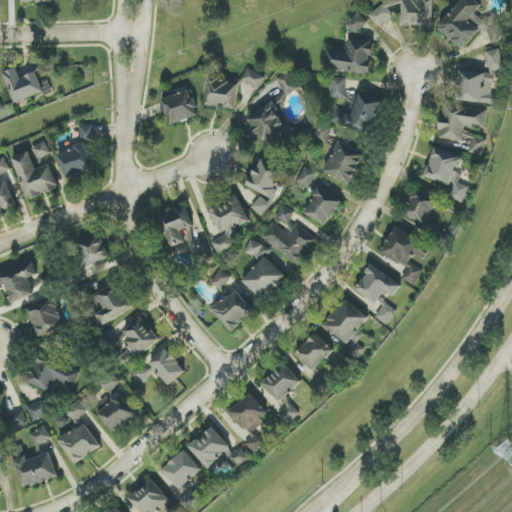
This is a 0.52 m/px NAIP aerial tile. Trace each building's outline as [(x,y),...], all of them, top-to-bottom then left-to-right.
[(433,28),(434,0),(422,0),(405,0),(390,0),(369,15),(377,27),(394,15),(387,5),(396,6),(403,1),(402,27),(433,28)] [(498,44),(505,34),(500,30),(505,23),(492,13),(485,22),(475,14),(482,5),(475,0),(461,0),(439,29),(465,50),(481,31),(498,44)] [(368,22),(357,12),(346,25),(357,35),(368,22)] [(370,75),(375,41),(350,38),(348,53),(329,50),(326,69),(370,75)] [(500,104),(501,95),(493,94),(494,70),(501,70),(502,51),(489,50),(488,72),(459,70),(457,101),(500,104)] [(16,105),(52,91),(48,80),(41,82),(37,72),(21,78),(17,68),(4,73),(16,105)] [(259,89),(265,77),(247,68),(242,81),(259,89)] [(277,105),(300,93),(289,72),(277,79),(285,94),(274,99),(277,105)] [(347,78),(332,78),(332,99),(346,99),(347,78)] [(207,80),(206,108),(237,109),(238,82),(207,80)] [(162,99),(171,125),(199,116),(191,90),(162,99)] [(349,115),(340,111),(335,124),(371,137),(383,103),(357,93),(349,115)] [(249,118),(269,150),(296,132),(288,120),(286,121),(274,102),(249,118)] [(487,109),(443,104),(439,139),(471,142),(469,154),(484,155),(487,133),(484,132),(487,109)] [(327,143),(334,128),(321,122),(314,137),(327,143)] [(94,125),(80,127),(81,140),(95,139),(94,125)] [(39,160),(52,153),(45,141),(32,148),(39,160)] [(325,175),(354,185),(366,152),(337,141),(325,175)] [(94,170),(87,145),(58,153),(65,178),(94,170)] [(425,177),(450,186),(446,198),(463,204),(469,187),(459,183),(462,174),(458,173),(464,157),(435,147),(425,177)] [(36,170),(30,152),(13,158),(28,200),(60,189),(51,165),(36,170)] [(0,176),(11,170),(4,157),(0,159),(0,176)] [(262,196),(251,207),(258,213),(288,180),(266,159),(246,182),(262,196)] [(317,172),(304,167),(296,183),(309,189),(317,172)] [(0,181),(0,212),(17,206),(6,179),(0,181)] [(305,213),(327,227),(343,200),(321,186),(305,213)] [(403,214),(424,225),(437,202),(416,191),(403,214)] [(210,210),(222,236),(251,222),(238,196),(210,210)] [(288,227),(295,212),(282,206),(275,220),(288,227)] [(169,248),(188,243),(192,257),(210,252),(206,237),(196,239),(187,207),(160,215),(169,248)] [(262,238),(298,266),(318,239),(298,224),(289,235),(273,223),(262,238)] [(380,253),(400,265),(403,260),(409,264),(415,252),(423,257),(429,246),(395,226),(380,253)] [(110,259),(101,235),(77,244),(86,268),(110,259)] [(217,253),(234,247),(229,235),(213,241),(217,253)] [(245,252),(265,261),(271,249),(251,239),(245,252)] [(286,276),(266,257),(243,282),(263,301),(286,276)] [(1,275),(11,303),(35,295),(29,278),(38,275),(34,263),(1,275)] [(403,280),(415,286),(423,270),(410,264),(403,280)] [(355,291),(377,304),(385,291),(395,297),(403,284),(370,265),(355,291)] [(232,277),(221,269),(210,284),(222,292),(232,277)] [(102,327),(134,308),(119,281),(96,295),(104,310),(95,315),(102,327)] [(98,302),(97,295),(92,297),(89,286),(80,288),(84,306),(98,302)] [(212,311),(232,332),(255,310),(236,289),(212,311)] [(39,338),(66,328),(55,298),(28,308),(39,338)] [(345,351),(357,360),(365,349),(357,343),(364,334),(359,330),(368,317),(345,300),(325,327),(350,345),(345,351)] [(376,317),(387,325),(398,312),(386,303),(376,317)] [(132,348),(121,357),(128,366),(161,342),(142,317),(121,333),(132,348)] [(314,372),(334,350),(315,333),(296,355),(314,372)] [(170,386),(187,371),(166,348),(150,364),(170,386)] [(80,371),(37,353),(25,382),(51,393),(55,382),(73,389),(80,371)] [(287,407),(278,416),(288,426),(301,412),(286,398),(302,381),(284,363),(263,385),(287,407)] [(150,372),(140,365),(132,376),(143,384),(150,372)] [(115,434),(137,414),(115,391),(123,384),(111,371),(99,383),(109,394),(100,402),(106,408),(97,415),(115,434)] [(312,387),(323,396),(334,381),(323,372),(312,387)] [(264,442),(254,433),(264,421),(261,420),(269,411),(249,393),(230,415),(253,436),(245,444),(255,453),(264,442)] [(46,400),(27,408),(33,422),(52,414),(46,400)] [(66,410),(75,421),(88,411),(80,400),(66,410)] [(27,423),(23,411),(7,417),(11,430),(27,423)] [(59,441),(76,465),(102,446),(85,423),(59,441)] [(36,447),(51,438),(44,426),(29,436),(36,447)] [(211,472),(227,458),(236,469),(249,458),(241,448),(235,452),(213,427),(190,447),(211,472)] [(181,489),(202,469),(184,450),(163,471),(181,489)] [(60,477),(50,453),(42,456),(40,451),(14,462),(25,490),(60,477)] [(153,511),(160,507),(163,511),(176,511),(179,510),(153,479),(129,498),(140,511),(153,511)] [(187,511),(188,511),(201,502),(192,490),(179,501),(187,511)]
